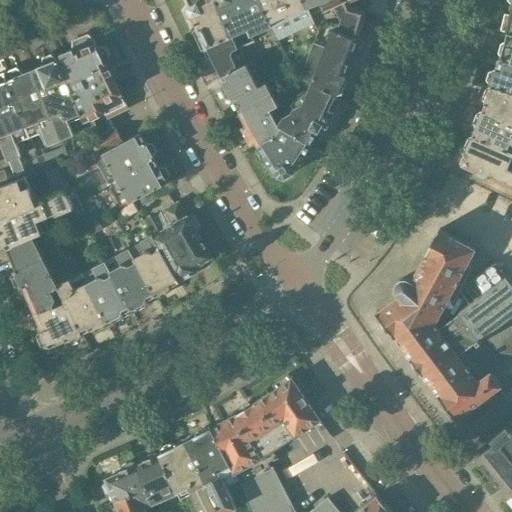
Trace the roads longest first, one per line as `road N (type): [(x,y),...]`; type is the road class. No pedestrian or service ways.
road 1 (residential): [(127,0),(290,283)]
road 2 (residential): [(290,283),(362,186),(426,62),(444,0)]
road 3 (residential): [(28,427),(160,371),(228,333),(290,283)]
road 4 (residential): [(464,511),(290,283)]
